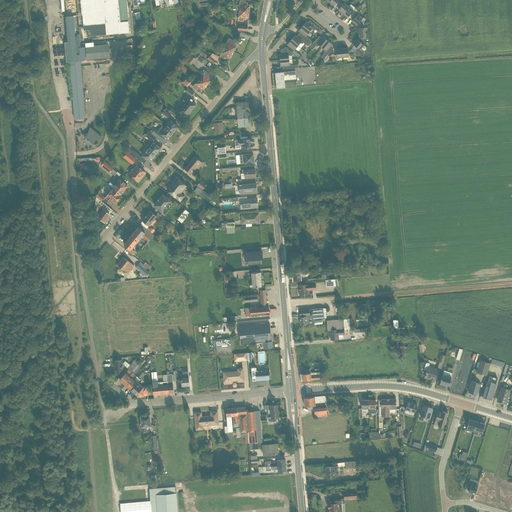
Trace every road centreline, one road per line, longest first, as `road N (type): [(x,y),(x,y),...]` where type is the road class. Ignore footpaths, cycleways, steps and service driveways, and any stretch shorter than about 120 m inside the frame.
road 1 (primary): [(290,391),(261,55)]
road 2 (unclassified): [(80,254),(249,59),(261,55)]
road 3 (track): [(283,302),(511,283)]
road 4 (unclassified): [(132,403),(109,408),(100,400),(80,254)]
road 5 (tertiary): [(290,391),(392,386),(461,403)]
road 6 (residential): [(132,403),(290,391)]
road 7 (unclassified): [(66,110),(80,254)]
road 8 (primary): [(301,511),(290,391)]
